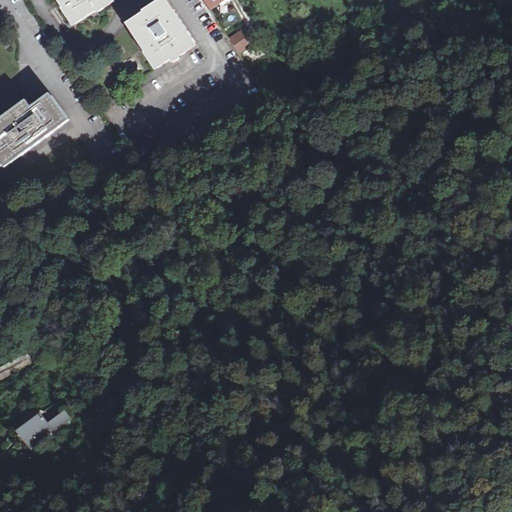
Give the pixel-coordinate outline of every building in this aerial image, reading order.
[(59,0),(64,7),(63,7),(74,25),(97,10),(98,12),(115,1),(114,0),(59,0)] [(127,22),(141,43),(139,44),(156,68),(171,59),(173,62),(182,57),(181,55),(197,44),(168,0),(165,0),(146,13),(144,11),(127,22)] [(222,0),(214,6),(217,10),(231,0),(222,0)] [(504,13),(511,9),(511,0),(500,0),(499,0),(504,13)] [(253,42),(244,28),(230,38),(239,51),(253,42)] [(0,165),(9,160),(11,162),(69,119),(50,92),(31,106),(26,99),(0,117),(0,165)] [(19,356),(0,364),(0,371),(3,375),(23,365),(19,356)] [(11,434),(16,442),(23,451),(63,424),(59,418),(58,416),(39,429),(31,419),(22,426),(11,434)]
